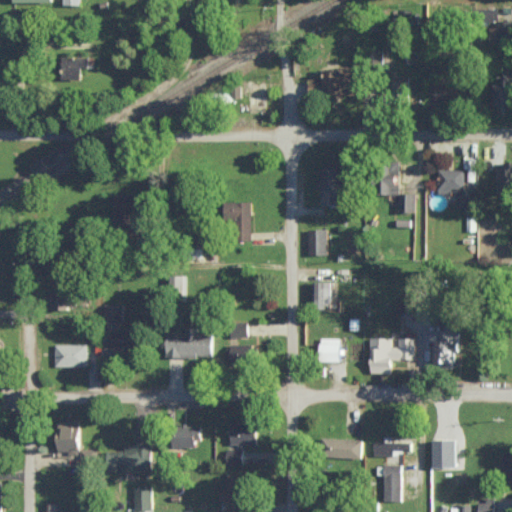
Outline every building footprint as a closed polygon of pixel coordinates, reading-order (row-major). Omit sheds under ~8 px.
[(511,20),(500,20),(501,44),(511,44),(511,20)] [(64,57),(65,82),(84,81),(83,67),(91,67),(90,56),(64,57)] [(310,79),(311,96),(359,93),(357,66),(326,68),(327,78),(310,79)] [(511,162),(498,163),(499,194),(511,193),(511,162)] [(333,203),(348,203),(348,163),(322,163),(322,189),(333,189),(333,203)] [(466,169),(439,169),(440,194),(453,194),(453,188),(466,188),(466,169)] [(477,190),(458,190),(459,208),(478,207),(477,190)] [(416,193),(400,193),(400,211),(416,211),(416,193)] [(116,228),(142,227),(142,195),(115,196),(116,228)] [(252,201),(227,202),(228,224),(253,223),(252,201)] [(310,229),(310,255),(329,254),(329,229),(310,229)] [(313,306),(330,306),(331,282),(314,281),(313,306)] [(59,291),(59,309),(82,308),(82,290),(59,291)] [(104,321),(122,321),(123,304),(104,303),(104,321)] [(435,341),(435,366),(458,366),(458,351),(462,351),(462,324),(446,324),(446,329),(426,329),(426,341),(435,341)] [(169,332),(168,356),(214,357),(215,334),(198,333),(198,328),(186,327),(186,333),(169,332)] [(105,349),(138,350),(138,329),(106,328),(105,349)] [(415,359),(416,338),(400,338),(399,346),(392,346),(392,337),(373,337),(372,372),(394,373),(394,359),(415,359)] [(343,338),(323,338),(323,361),(343,361),(343,338)] [(56,366),(88,366),(87,343),(56,344),(56,366)] [(227,345),(228,361),(263,360),(262,343),(227,345)] [(61,452),(82,453),(82,459),(95,460),(96,448),(83,447),(84,421),(63,419),(61,452)] [(232,443),(258,444),(259,423),(233,422),(232,443)] [(202,446),(202,425),(178,426),(179,446),(202,446)] [(412,442),(393,441),(393,436),(384,436),(384,442),(374,441),(374,453),(411,454),(412,442)] [(363,439),(331,438),(330,457),(363,458),(363,439)] [(437,467),(460,467),(460,439),(437,439),(437,467)] [(153,443),(126,443),(127,450),(108,450),(109,471),(153,470),(153,443)] [(244,463),(244,449),(226,449),(227,464),(244,463)] [(403,501),(403,464),(385,464),(385,501),(403,501)] [(227,511),(251,511),(252,474),(228,473),(228,488),(221,488),(221,501),(228,501),(227,511)] [(153,509),(153,486),(135,486),(135,510),(153,509)] [(480,511),(495,511),(496,500),(480,500),(480,511)]
